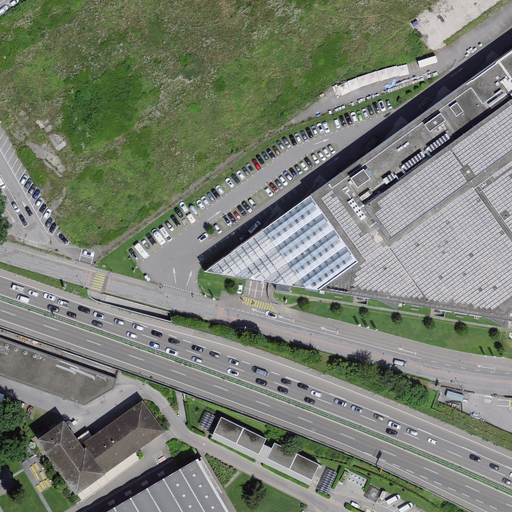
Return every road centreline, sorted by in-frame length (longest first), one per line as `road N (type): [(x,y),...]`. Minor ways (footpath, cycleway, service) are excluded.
road 1 (trunk): [(0,310),(312,422),(511,506)]
road 2 (trunk): [(511,479),(0,285)]
road 3 (residential): [(511,380),(177,305),(0,252)]
